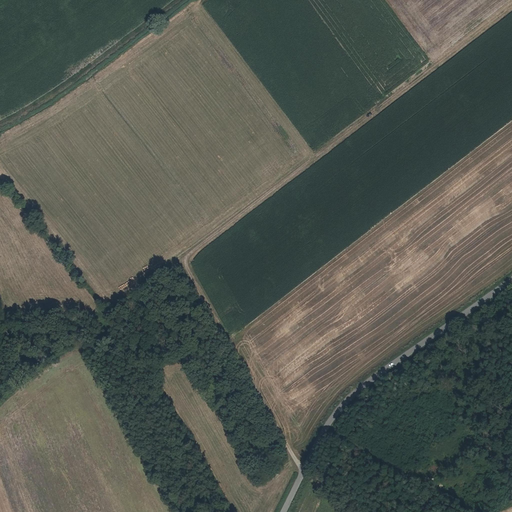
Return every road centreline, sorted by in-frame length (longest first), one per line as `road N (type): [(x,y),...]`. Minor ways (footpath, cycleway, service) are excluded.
road 1 (track): [(306,467),(293,456),(188,254),(511,7)]
road 2 (unclassified): [(511,282),(349,397),(284,511)]
